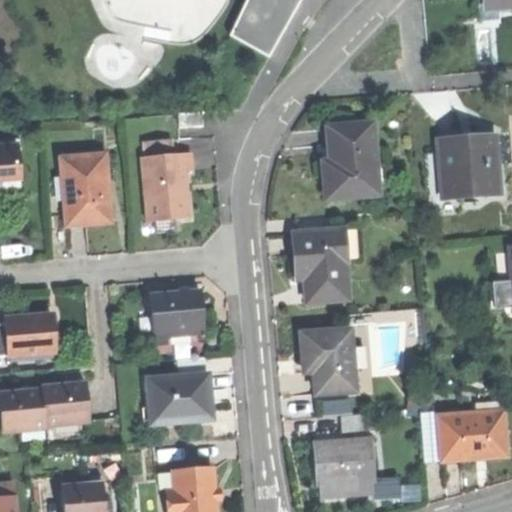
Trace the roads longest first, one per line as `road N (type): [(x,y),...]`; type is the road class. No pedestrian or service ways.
road 1 (residential): [(247,255),(243,201),(261,137),(383,0)]
road 2 (residential): [(273,511),(247,255)]
road 3 (residential): [(247,255),(0,276)]
